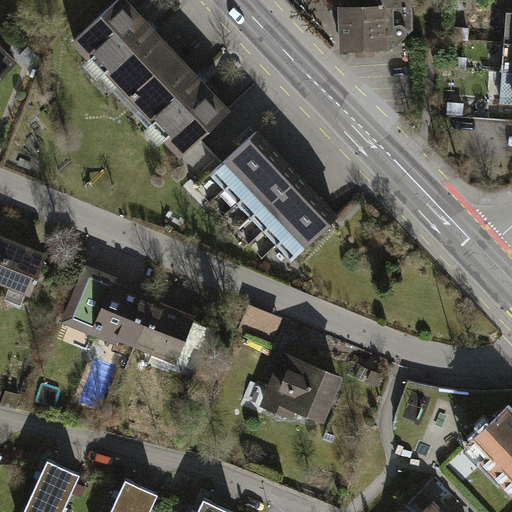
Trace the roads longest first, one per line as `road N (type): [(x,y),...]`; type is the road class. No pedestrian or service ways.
road 1 (residential): [(0,186),(403,355),(464,370),(511,362)]
road 2 (primary): [(233,0),(483,258)]
road 3 (residential): [(0,413),(181,459),(295,500),(289,511)]
